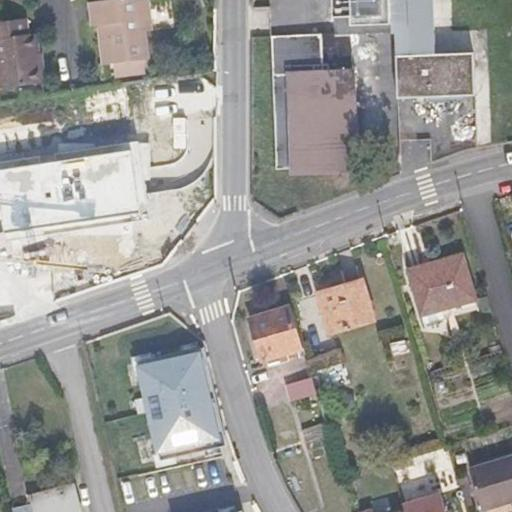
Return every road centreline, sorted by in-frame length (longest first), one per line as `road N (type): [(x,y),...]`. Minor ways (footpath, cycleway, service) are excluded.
road 1 (residential): [(230,256),(231,0)]
road 2 (residential): [(200,270),(263,488),(278,511)]
road 3 (tertiary): [(230,256),(465,177)]
road 4 (tertiary): [(0,342),(200,270)]
road 5 (residential): [(465,177),(511,338)]
